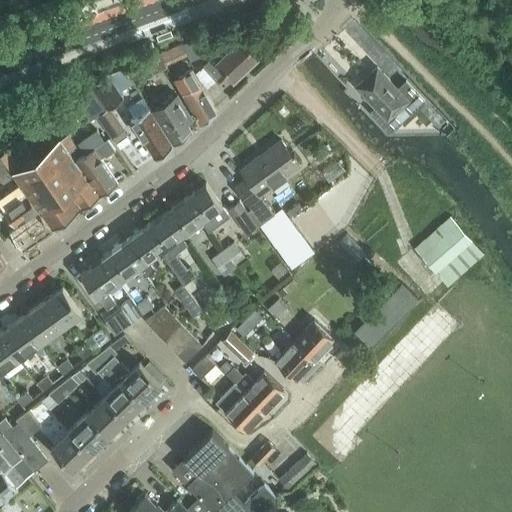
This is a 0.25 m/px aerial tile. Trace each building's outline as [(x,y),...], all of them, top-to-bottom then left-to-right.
[(184,45),(190,61),(210,53),(204,38),(184,45)] [(233,78),(257,56),(240,38),(219,57),(216,53),(202,65),(218,82),(228,73),(233,78)] [(167,67),(160,53),(147,60),(154,74),(167,67)] [(377,67),(358,85),(388,118),(408,99),(377,67)] [(182,92),(200,123),(217,112),(191,69),(178,77),(185,90),(182,92)] [(130,79),(123,70),(109,75),(117,88),(130,79)] [(109,75),(91,82),(92,84),(108,108),(108,107),(123,97),(117,88),(109,75)] [(120,125),(108,107),(108,108),(92,84),(81,91),(73,97),(89,120),(97,115),(109,132),(120,125)] [(152,111),(173,142),(191,131),(185,122),(192,118),(177,95),(152,111)] [(130,119),(154,157),(172,146),(148,107),(130,119)] [(88,151),(76,160),(81,167),(100,195),(117,182),(101,160),(100,158),(105,155),(106,156),(116,150),(108,138),(104,141),(96,130),(80,141),(88,151)] [(68,133),(13,172),(52,229),(81,208),(82,207),(100,195),(81,167),(79,168),(68,152),(77,146),(68,133)] [(249,208),(250,207),(251,209),(248,211),(259,226),(260,225),(276,247),(289,237),(273,215),(261,199),(258,194),(298,165),(280,140),(239,169),(246,177),(234,186),(249,208)] [(183,198),(200,221),(202,220),(208,228),(215,222),(209,214),(222,205),(205,182),(183,198)] [(9,191),(0,197),(0,205),(15,227),(9,231),(23,251),(51,230),(26,194),(16,201),(9,191)] [(163,213),(180,236),(200,221),(183,198),(163,213)] [(259,226),(248,211),(240,200),(228,208),(247,235),(259,226)] [(142,228),(159,251),(166,260),(176,253),(169,244),(180,236),(163,213),(142,228)] [(414,248),(422,256),(436,272),(447,285),(484,253),(473,240),(476,238),(473,235),(470,237),(458,224),(450,216),(414,248)] [(121,243),(138,266),(145,275),(154,269),(147,259),(159,251),(142,228),(121,243)] [(221,251),(228,260),(239,251),(233,242),(221,251)] [(101,258),(117,281),(138,266),(121,243),(101,258)] [(217,268),(228,260),(221,251),(210,259),(217,268)] [(105,290),(117,281),(101,258),(79,274),(104,309),(114,302),(105,290)] [(183,284),(194,276),(188,267),(177,275),(183,284)] [(401,283),(356,330),(371,344),(416,298),(401,283)] [(202,309),(188,291),(183,284),(175,290),(180,296),(194,315),(202,309)] [(62,285),(40,300),(59,327),(81,311),(62,285)] [(130,299),(141,315),(154,306),(147,296),(136,304),(132,298),(130,299)] [(279,298),(268,308),(276,317),(288,307),(279,298)] [(130,299),(104,318),(115,334),(141,315),(130,299)] [(40,300),(19,316),(39,342),(59,327),(40,300)] [(163,304),(145,321),(153,329),(171,312),(163,304)] [(228,304),(219,312),(228,321),(237,314),(228,304)] [(171,312),(153,329),(161,338),(179,321),(171,312)] [(19,316),(0,329),(0,332),(18,357),(39,342),(19,316)] [(313,318),(294,339),(314,358),(333,337),(313,318)] [(243,320),(235,327),(243,335),(250,328),(243,320)] [(179,321),(161,338),(168,346),(187,329),(179,321)] [(227,346),(246,365),(257,353),(231,327),(220,338),(221,338),(220,339),(227,346)] [(187,329),(168,346),(176,354),(194,337),(187,329)] [(0,332),(0,369),(18,357),(0,332)] [(110,345),(98,354),(144,401),(161,385),(139,361),(129,371),(114,355),(117,352),(114,349),(129,339),(124,334),(110,345)] [(194,337),(176,354),(184,362),(202,345),(194,337)] [(294,378),(314,358),(294,339),(274,359),(294,378)] [(76,350),(83,358),(93,350),(86,342),(76,350)] [(98,354),(87,363),(96,372),(98,370),(113,386),(104,395),(126,418),(144,401),(98,354)] [(213,361),(207,354),(192,368),(201,377),(215,364),(213,361)] [(56,366),(63,374),(72,366),(66,358),(56,366)] [(235,382),(264,410),(284,390),(263,370),(253,381),(245,373),(242,375),(233,366),(226,374),(235,382)] [(71,375),(59,384),(67,393),(78,383),(85,377),(79,369),(71,375)] [(36,382),(42,390),(53,381),(47,374),(36,382)] [(216,402),(225,411),(245,430),(264,410),(235,382),(216,402)] [(59,384),(48,393),(57,403),(67,393),(59,384)] [(16,398),(22,406),(32,398),(26,391),(16,398)] [(104,395),(86,412),(109,435),(126,418),(104,395)] [(26,410),(16,418),(18,421),(30,435),(41,424),(28,409),(26,410)] [(86,412),(69,428),(91,452),(109,435),(86,412)] [(5,417),(0,420),(0,432),(1,434),(12,426),(5,417)] [(12,426),(1,434),(21,458),(23,456),(34,470),(49,458),(30,435),(18,421),(13,426),(12,425),(12,426)] [(69,428),(51,446),(73,469),(91,452),(69,428)] [(254,473),(245,464),(212,430),(188,454),(192,459),(188,463),(198,474),(186,485),(199,498),(209,509),(212,511),(257,511),(276,495),(266,484),(246,503),(235,492),(254,473)] [(0,499),(5,495),(4,494),(16,484),(15,482),(23,476),(14,464),(19,460),(21,458),(1,434),(0,434),(0,450),(7,459),(0,464),(0,499)] [(269,440),(252,457),(260,464),(276,447),(269,440)] [(286,473),(287,474),(279,483),(287,490),(295,482),(315,462),(307,454),(286,473)] [(189,511),(186,509),(177,500),(167,509),(164,511),(161,511),(145,495),(126,511),(189,511)] [(189,507),(186,509),(189,511),(205,511),(209,509),(199,498),(189,507)]
